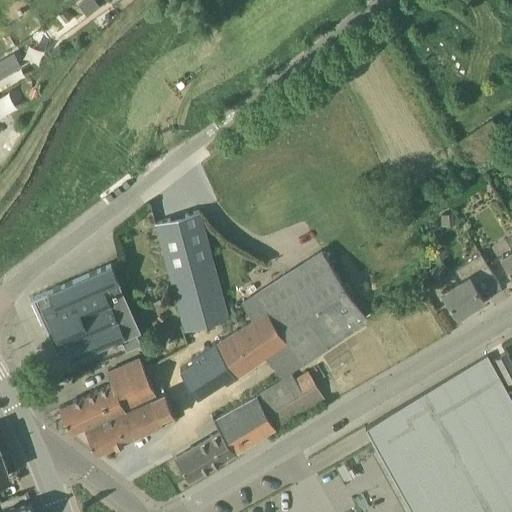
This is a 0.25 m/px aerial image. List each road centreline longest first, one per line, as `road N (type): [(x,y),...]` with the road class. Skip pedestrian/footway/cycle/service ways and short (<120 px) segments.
road 1 (residential): [(180,511),(511,320)]
road 2 (unclassified): [(176,158),(379,0)]
road 3 (residential): [(0,295),(176,158)]
road 4 (residential): [(133,511),(102,477),(20,420)]
